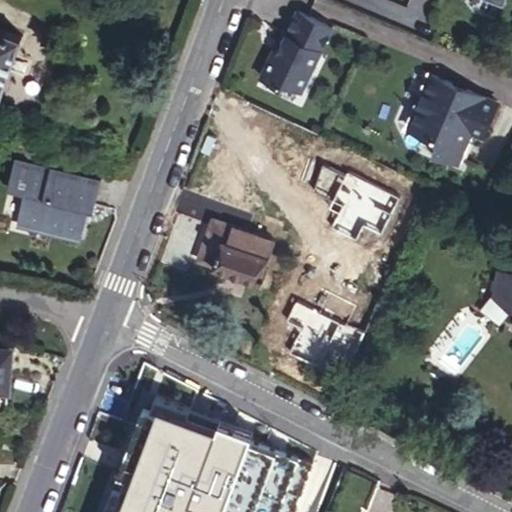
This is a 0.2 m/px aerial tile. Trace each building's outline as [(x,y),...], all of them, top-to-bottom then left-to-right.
[(0,0),(0,19),(22,26),(27,8),(0,0)] [(279,83),(297,91),(327,28),(293,12),(282,35),(274,52),(269,50),(256,77),(277,87),(279,83)] [(0,95),(20,39),(0,31),(0,95)] [(277,33),(269,50),(274,52),(282,35),(277,33)] [(479,138),(494,105),(464,91),(462,96),(448,90),(450,85),(429,75),(405,128),(428,138),(434,141),(429,152),(453,163),(467,133),(479,138)] [(464,91),(450,85),(448,90),(462,96),(464,91)] [(250,98),(229,144),(297,174),(317,128),(250,98)] [(434,141),(428,138),(422,149),(429,152),(434,141)] [(24,195),(19,220),(43,225),(41,232),(82,241),(88,212),(94,213),(101,180),(54,172),(52,177),(38,174),(39,169),(14,164),(9,191),(24,195)] [(43,225),(19,220),(17,227),(41,232),(43,225)] [(213,239),(218,225),(210,223),(205,236),(213,239)] [(269,245),(218,225),(213,239),(205,236),(195,260),(253,283),(269,245)] [(511,268),(495,266),(491,295),(506,307),(511,308),(511,268)] [(0,393),(10,394),(11,354),(0,353),(0,393)] [(196,511),(197,511),(198,511),(290,511),(308,466),(152,406),(111,511),(196,511)]
